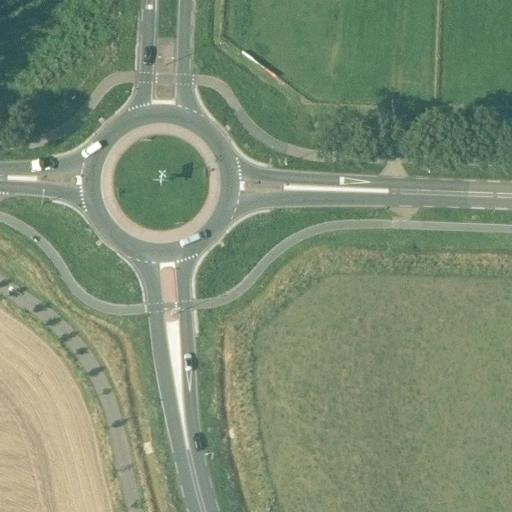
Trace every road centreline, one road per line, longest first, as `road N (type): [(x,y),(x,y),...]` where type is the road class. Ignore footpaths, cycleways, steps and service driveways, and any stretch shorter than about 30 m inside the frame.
road 1 (unclassified): [(135,511),(96,371),(42,312),(0,286)]
road 2 (primary): [(145,253),(165,382),(192,471)]
road 3 (primary): [(192,471),(183,251)]
road 4 (primary): [(511,197),(353,191)]
road 5 (primary): [(228,206),(353,191)]
road 6 (primary): [(353,191),(231,171)]
